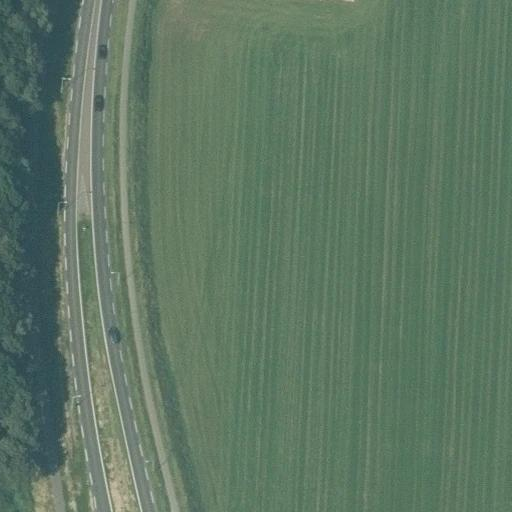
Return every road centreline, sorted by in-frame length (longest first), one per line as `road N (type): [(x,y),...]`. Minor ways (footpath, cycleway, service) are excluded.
road 1 (primary): [(149,511),(107,306),(99,0)]
road 2 (primary): [(94,0),(76,99),(70,259),(103,511)]
